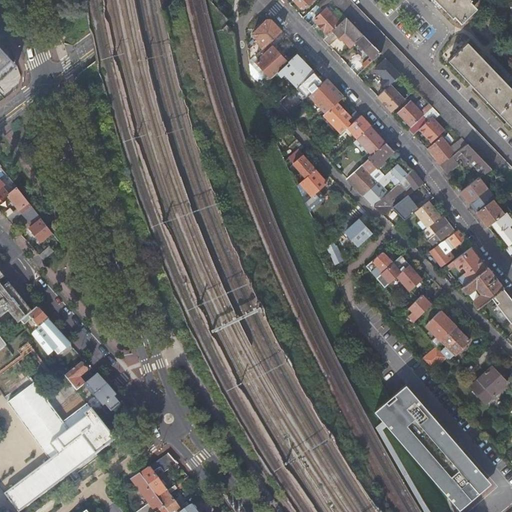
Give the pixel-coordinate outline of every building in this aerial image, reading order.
[(320,10),(330,1),(328,0),(321,0),(316,5),(320,10)] [(511,170),(349,0),(328,0),(330,1),(341,13),(346,18),(363,36),(380,53),(401,75),(404,78),(407,81),(416,91),(424,99),(432,107),(437,112),(449,125),(467,143),(490,168),(500,178),(508,187),(511,190),(511,170)] [(430,0),(437,7),(439,5),(446,12),(448,10),(454,17),(470,2),(468,0),(430,0)] [(328,35),(340,24),(326,9),(313,21),(328,35)] [(356,43),(363,36),(346,18),(343,21),(340,24),(328,35),(323,40),(329,46),(339,37),(350,49),(356,43)] [(269,42),(281,31),(270,19),(268,19),(253,34),(259,40),(248,51),(249,61),(269,42)] [(370,63),(380,53),(363,36),(356,43),(370,58),(362,65),(364,68),(370,63)] [(251,74),(262,87),(271,78),(281,69),(288,63),(269,42),(249,61),(251,74)] [(511,89),(507,85),(502,79),(482,58),(477,53),(467,43),(447,61),(511,128),(511,89)] [(0,80),(9,73),(17,66),(0,48),(0,80)] [(281,69),(296,86),(297,87),(313,72),(297,54),(288,63),(281,69)] [(313,72),(297,87),(303,94),(311,87),(315,83),(317,85),(321,80),(313,72)] [(404,78),(401,75),(390,85),(377,97),(391,111),(391,112),(404,99),(393,88),(397,84),(400,87),(401,86),(402,86),(407,81),(404,78)] [(337,103),(343,97),(326,79),(309,95),(314,100),(318,105),(326,113),(337,103)] [(292,91),(282,99),(287,105),(296,96),(292,91)] [(411,127),(432,107),(424,99),(416,107),(410,101),(398,113),(411,127)] [(347,128),(361,115),(357,111),(350,117),(337,103),(326,113),(324,115),(341,133),(347,128)] [(429,119),(437,112),(432,107),(411,127),(408,129),(413,134),(419,129),(431,142),(441,133),(436,128),(437,126),(429,119)] [(371,126),(361,115),(347,128),(356,136),(353,139),(355,141),(362,134),(371,126)] [(386,143),(371,126),(362,134),(355,141),(354,142),(369,159),(369,158),(372,156),(386,143)] [(427,149),(439,165),(450,157),(447,153),(438,140),(427,149)] [(394,151),(386,143),(372,156),(369,158),(369,159),(362,165),(378,182),(385,175),(378,168),(385,161),(384,160),(394,151)] [(482,175),(490,168),(467,143),(454,153),(450,157),(439,165),(446,173),(457,164),(454,160),(457,158),(456,156),(461,152),(482,175)] [(306,178),(315,170),(302,156),(290,166),(292,168),(295,166),(306,178)] [(412,170),(400,158),(395,163),(396,164),(385,175),(378,182),(364,196),(374,206),(412,170)] [(378,182),(362,165),(347,179),(364,196),(378,182)] [(0,180),(4,185),(11,180),(1,167),(0,167),(0,180)] [(326,184),(315,170),(306,178),(301,183),(312,196),(326,184)] [(423,184),(412,170),(374,206),(383,215),(390,209),(388,206),(411,185),(415,190),(423,184)] [(479,177),(460,192),(468,201),(487,187),(479,177)] [(8,195),(17,187),(11,180),(4,185),(2,187),(8,195)] [(487,187),(468,201),(476,212),(493,199),(497,196),(490,189),(493,186),(491,184),(487,187)] [(24,211),(31,205),(17,187),(8,195),(13,202),(17,208),(6,218),(10,223),(15,219),(22,213),(24,211)] [(418,209),(408,195),(395,206),(405,219),(406,218),(415,211),(418,209)] [(493,199),(476,212),(487,226),(501,215),(503,213),(493,199)] [(440,217),(428,201),(418,209),(415,211),(427,228),(440,217)] [(29,217),(36,212),(31,205),(24,211),(29,217)] [(313,205),(307,207),(313,219),(319,216),(313,205)] [(511,229),(509,226),(511,223),(511,219),(506,212),(504,213),(503,213),(501,215),(487,226),(499,242),(503,239),(508,245),(511,242),(511,241),(511,229)] [(22,213),(15,219),(18,222),(24,216),(22,213)] [(43,239),(52,232),(37,213),(33,217),(37,221),(32,225),(37,232),(43,239)] [(366,213),(358,221),(363,227),(371,219),(366,213)] [(455,232),(443,216),(440,217),(427,228),(422,232),(428,240),(430,238),(436,247),(455,232)] [(409,222),(406,218),(405,219),(400,223),(403,227),(409,222)] [(363,227),(358,221),(347,231),(358,242),(368,232),(363,227)] [(465,239),(458,230),(455,232),(436,247),(430,252),(442,267),(454,257),(450,251),(462,241),(465,239)] [(338,246),(346,238),(342,234),(334,241),(338,246)] [(39,255),(44,260),(54,251),(50,246),(39,255)] [(336,264),(342,260),(335,246),(329,250),(336,264)] [(487,267),(472,247),(446,267),(461,287),(487,267)] [(376,278),(393,262),(383,251),(366,266),(376,278)] [(422,279),(401,255),(393,262),(376,278),(384,287),(396,277),(409,291),(422,279)] [(503,288),(487,267),(461,287),(464,292),(468,292),(474,300),(473,303),(477,309),(492,297),(503,288)] [(21,323),(32,313),(32,312),(0,272),(0,320),(12,311),(21,323)] [(511,322),(511,299),(503,288),(492,297),(511,323),(511,322)] [(431,305),(421,295),(405,311),(414,321),(431,305)] [(37,308),(32,312),(32,313),(21,323),(26,330),(31,335),(36,331),(48,320),(42,314),(37,308)] [(436,336),(431,340),(436,346),(441,341),(455,326),(440,311),(426,326),(436,336)] [(48,320),(36,331),(42,339),(55,328),(48,320)] [(395,323),(393,325),(400,333),(403,330),(401,328),(398,325),(398,326),(395,323)] [(469,340),(455,326),(441,341),(445,345),(440,351),(446,358),(449,360),(469,340)] [(63,337),(57,330),(45,340),(49,344),(45,348),(48,352),(53,349),(58,355),(70,345),(63,337)] [(436,346),(422,359),(431,370),(446,358),(440,351),(436,346)] [(80,364),(64,377),(70,384),(77,392),(85,385),(81,381),(79,379),(87,372),(80,364)] [(493,397),(507,383),(492,367),(472,386),(485,402),(492,395),(493,397)] [(400,376),(369,403),(453,502),(485,475),(400,376)] [(47,402),(47,401),(34,384),(7,404),(50,460),(4,494),(17,511),(19,511),(82,465),(88,460),(115,440),(107,430),(87,406),(64,423),(47,402)] [(112,391),(107,386),(94,396),(103,407),(105,405),(111,412),(120,405),(116,400),(114,398),(116,396),(112,391)] [(176,463),(168,454),(157,462),(160,466),(164,472),(176,463)] [(160,466),(157,462),(139,474),(157,498),(166,492),(160,482),(152,472),(160,466)] [(157,498),(139,474),(131,480),(148,504),(136,511),(156,511),(164,507),(157,498)] [(166,492),(157,498),(164,507),(167,511),(181,511),(189,507),(187,503),(179,508),(173,501),(169,494),(191,480),(188,477),(166,492)]
